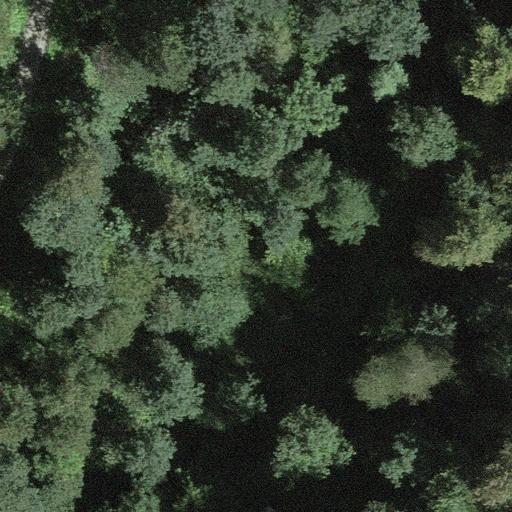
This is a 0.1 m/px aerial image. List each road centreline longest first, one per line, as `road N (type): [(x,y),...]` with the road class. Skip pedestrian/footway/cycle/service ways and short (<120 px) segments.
road 1 (track): [(225,511),(278,451),(310,395),(499,0)]
road 2 (track): [(46,0),(29,89),(0,168)]
